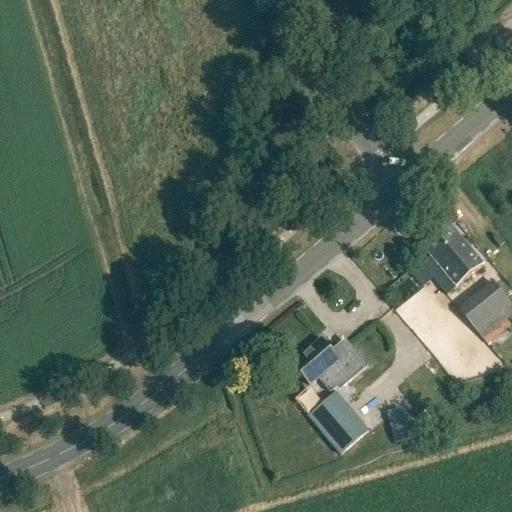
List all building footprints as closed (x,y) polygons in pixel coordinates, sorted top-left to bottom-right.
[(421,246),(457,289),(483,267),(447,224),(421,246)] [(511,306),(494,285),(460,314),(482,340),(511,315),(511,306)] [(321,341),(292,366),(310,388),(319,380),(331,394),(338,388),(341,390),(367,368),(344,340),(330,352),(321,341)] [(308,418),(341,457),(368,434),(336,395),(308,418)] [(380,453),(409,433),(400,419),(370,440),(380,453)]
